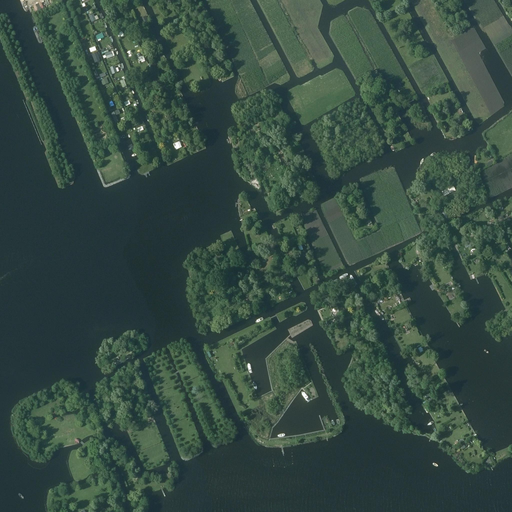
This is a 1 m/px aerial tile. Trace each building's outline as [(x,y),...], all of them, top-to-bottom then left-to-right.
[(93,14),(89,16),(92,23),(96,21),(96,20),(99,19),(97,16),(95,17),(93,14)] [(104,38),(102,33),(96,36),(98,41),(98,40),(98,42),(101,41),(101,39),(104,38)] [(92,55),(95,63),(100,61),(97,53),(92,55)] [(138,58),(137,58),(140,64),(145,62),(143,56),(141,57),(140,53),(137,54),(138,58)] [(115,66),(110,68),(113,75),(117,73),(117,72),(119,72),(118,68),(116,69),(115,66)] [(176,150),(182,148),(179,142),(173,145),(176,150)] [(444,196),(456,190),(454,185),(442,190),(444,196)]
